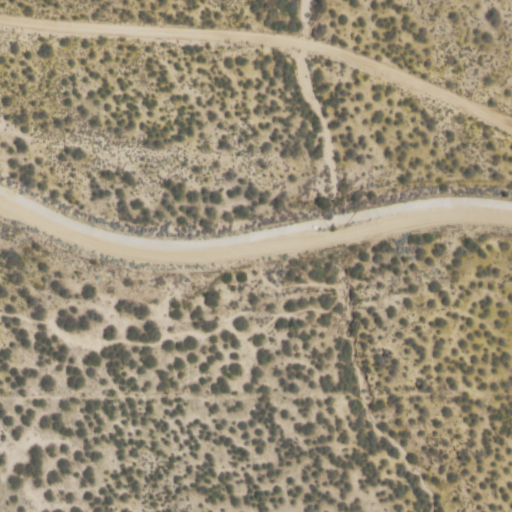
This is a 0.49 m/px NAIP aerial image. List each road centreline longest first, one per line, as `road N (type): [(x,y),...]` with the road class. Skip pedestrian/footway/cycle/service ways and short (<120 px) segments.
road 1 (track): [(0,33),(315,58),(511,137)]
road 2 (track): [(0,204),(139,253),(238,251),(470,212),(511,217)]
road 3 (track): [(0,138),(55,154),(277,175),(511,183)]
